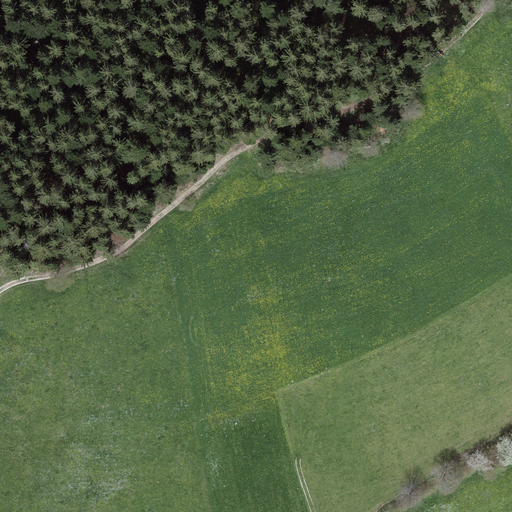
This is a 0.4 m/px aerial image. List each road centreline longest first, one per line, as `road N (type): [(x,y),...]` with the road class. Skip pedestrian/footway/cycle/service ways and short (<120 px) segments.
road 1 (track): [(452,0),(222,163),(117,252),(0,290)]
road 2 (track): [(330,388),(299,451),(313,511)]
